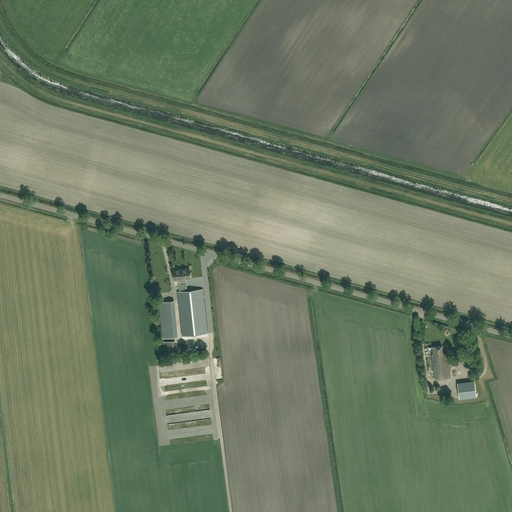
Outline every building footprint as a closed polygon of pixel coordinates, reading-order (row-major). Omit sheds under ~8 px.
[(188,335),(208,333),(203,289),(187,291),(186,279),(190,279),(189,268),(181,269),(188,335)] [(188,335),(181,269),(173,269),(174,280),(178,280),(179,292),(178,292),(182,336),(188,335)] [(163,338),(178,337),(174,301),(159,302),(163,338)] [(163,342),(165,354),(176,353),(175,340),(163,342)] [(434,379),(450,377),(447,353),(442,353),(441,345),(432,347),(433,354),(431,355),(434,379)] [(459,399),(476,397),(474,381),(457,383),(459,399)] [(210,404),(167,409),(168,423),(169,430),(177,429),(176,424),(184,424),(184,427),(212,424),(211,418),(189,421),(188,412),(210,410),(210,404)]
